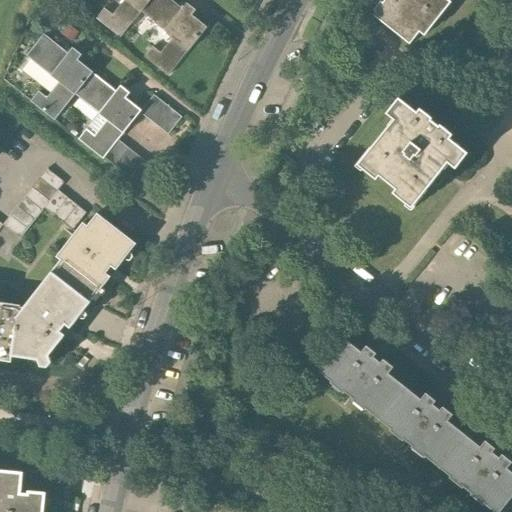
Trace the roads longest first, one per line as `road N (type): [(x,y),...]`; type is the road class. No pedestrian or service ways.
road 1 (residential): [(217,167),(511,402)]
road 2 (unclassified): [(110,511),(154,335),(217,167)]
road 3 (unclassified): [(217,167),(300,0)]
